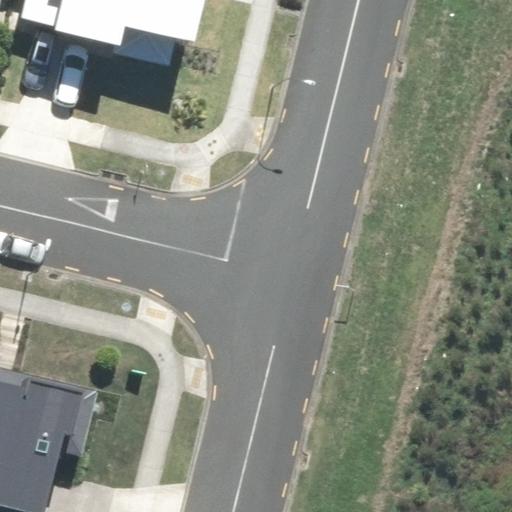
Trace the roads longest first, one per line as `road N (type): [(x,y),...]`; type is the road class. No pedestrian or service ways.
road 1 (residential): [(340,0),(275,278)]
road 2 (residential): [(0,208),(275,278)]
road 3 (residential): [(275,278),(218,511)]
